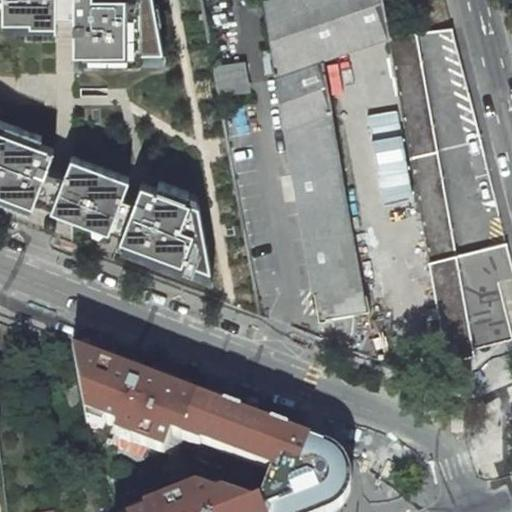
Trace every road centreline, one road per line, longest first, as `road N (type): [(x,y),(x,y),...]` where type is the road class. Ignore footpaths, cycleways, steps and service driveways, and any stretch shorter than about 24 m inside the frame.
road 1 (residential): [(470,511),(445,471),(403,447),(0,289)]
road 2 (residential): [(475,0),(511,140)]
